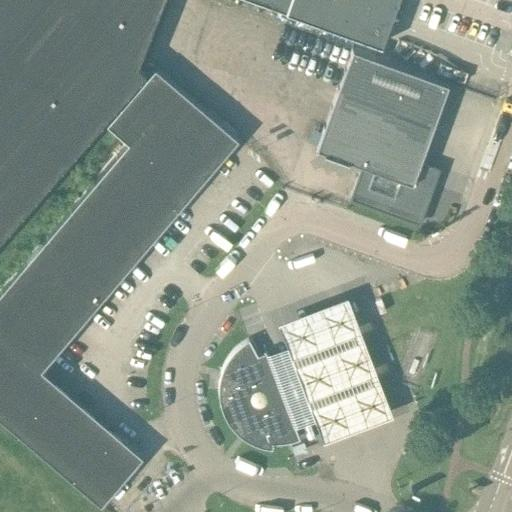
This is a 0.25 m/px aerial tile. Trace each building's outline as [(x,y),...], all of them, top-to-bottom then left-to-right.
[(0,0),(0,234),(144,70),(135,63),(160,0),(0,0)] [(260,0),(379,43),(395,0),(260,0)] [(418,160),(447,81),(351,47),(315,146),(362,163),(350,197),(417,222),(437,167),(418,160)] [(39,367),(142,246),(236,136),(153,65),(105,122),(126,140),(0,288),(0,417),(99,502),(140,453),(39,367)] [(267,355),(295,429),(319,421),(326,440),(391,417),(348,299),(279,324),(288,348),(267,355)] [(267,355),(265,350),(254,355),(247,337),(242,341),(238,344),(234,348),(230,352),(227,356),(225,359),(224,362),(222,365),(221,368),(220,372),(219,375),(218,379),(217,382),(217,386),(217,390),(217,395),(218,400),(219,405),(221,410),(223,414),(226,419),(228,423),(232,427),(235,431),(239,434),(244,438),(249,441),(254,443),(260,445),(265,446),(270,447),(271,441),(277,441),(282,441),(288,440),(293,438),(298,436),(295,429),(267,355)]
